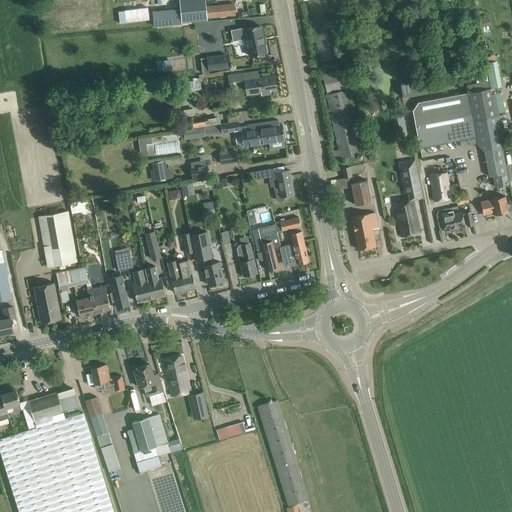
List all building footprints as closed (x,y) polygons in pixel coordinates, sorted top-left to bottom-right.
[(205,0),(179,0),(182,21),(211,19),(211,16),(235,14),(234,4),(207,7),(206,7),(205,0)] [(329,0),(312,0),(309,1),(321,60),(341,56),(329,0)] [(144,13),(157,13),(157,5),(144,6),(144,13)] [(487,17),(479,19),(481,27),(489,25),(487,17)] [(258,57),(264,56),(264,53),(265,53),(265,51),(268,51),(266,44),(264,45),(260,25),(245,28),(245,29),(243,29),(242,27),(231,30),(233,41),(244,39),(245,43),(247,43),(250,56),(257,54),(258,57)] [(229,68),(227,53),(207,56),(207,57),(209,71),(229,68)] [(502,83),(499,57),(488,58),(491,84),(502,83)] [(156,61),(158,71),(172,69),(171,59),(156,61)] [(343,70),(323,74),(327,93),(347,88),(343,70)] [(275,75),(260,77),(259,71),(227,75),(229,85),(231,85),(232,92),(239,91),(237,83),(245,82),(247,95),(261,93),(261,95),(271,93),(270,91),(277,90),(275,75)] [(193,78),(194,90),(202,90),(200,78),(199,78),(199,77),(193,78)] [(440,77),(401,85),(404,98),(443,90),(440,77)] [(470,91),(488,87),(487,81),(469,85),(470,91)] [(505,146),(499,117),(495,94),(501,92),(500,86),(419,102),(413,110),(420,148),(467,139),(467,140),(472,144),(477,143),(478,144),(484,151),(489,176),(493,175),(495,186),(509,184),(502,147),(505,146)] [(340,158),(350,156),(361,154),(347,90),(326,94),(338,145),(332,147),(335,159),(340,158)] [(228,116),(229,122),(239,121),(252,119),(251,110),(238,112),(239,114),(228,116)] [(405,114),(397,115),(398,134),(405,133),(405,114)] [(239,121),(229,122),(185,129),(186,138),(235,131),(235,136),(243,135),(245,146),(270,142),(268,126),(266,126),(265,122),(267,122),(248,124),(249,128),(240,130),(239,121)] [(272,121),(267,122),(265,122),(266,126),(268,126),(270,142),(284,140),(282,124),(273,125),(272,121)] [(218,153),(220,165),(238,162),(236,150),(218,153)] [(420,233),(414,199),(423,197),(415,159),(399,162),(405,194),(409,193),(410,200),(395,203),(401,236),(420,233)] [(173,166),(166,167),(166,161),(150,161),(151,180),(174,179),(173,166)] [(207,164),(191,167),(193,179),(209,177),(207,164)] [(344,178),(350,176),(352,176),(350,166),(342,167),(344,178)] [(289,170),(275,172),(274,167),(256,171),(257,179),(269,177),(271,186),(274,186),(277,199),(278,200),(279,201),(280,202),(281,202),(283,201),(284,200),(284,199),(284,198),(284,197),(287,197),(287,196),(294,194),(293,186),(291,187),(291,184),(292,183),(289,170)] [(451,198),(449,188),(447,173),(430,175),(434,200),(451,198)] [(221,178),(223,186),(231,185),(230,177),(221,178)] [(209,179),(182,184),(183,191),(211,187),(209,179)] [(367,180),(355,182),(352,183),(352,187),(355,205),(371,201),(367,180)] [(180,189),(168,191),(170,200),(181,197),(180,189)] [(458,205),(468,203),(470,203),(468,194),(456,197),(458,205)] [(123,196),(122,204),(129,205),(131,197),(123,196)] [(491,199),(480,202),(483,214),(494,212),(495,215),(508,212),(505,196),(491,199)] [(108,199),(99,201),(101,210),(110,209),(108,199)] [(81,200),(72,202),(71,202),(73,213),(83,211),(81,200)] [(213,201),(203,203),(206,215),(216,213),(213,201)] [(257,222),(253,209),(246,211),(250,224),(257,222)] [(76,262),(78,262),(69,211),(39,216),(48,267),(76,262)] [(441,216),(437,217),(440,231),(445,230),(445,231),(465,226),(462,212),(454,214),(453,211),(441,213),(441,216)] [(464,213),(465,216),(467,226),(473,224),(470,211),(464,213)] [(375,212),(352,216),(358,249),(376,246),(372,228),(378,227),(375,212)] [(275,222),(275,224),(277,231),(300,225),(298,217),(275,222)] [(277,231),(275,224),(258,228),(263,251),(257,252),(259,260),(265,258),(268,270),(279,268),(273,244),(280,242),(277,231)] [(145,233),(152,259),(161,257),(154,230),(145,233)] [(229,230),(221,231),(223,243),(231,242),(229,230)] [(191,235),(193,252),(195,261),(202,259),(204,265),(206,275),(208,285),(224,281),(222,271),(219,262),(212,263),(210,258),(212,257),(206,231),(191,235)] [(293,243),(279,247),(281,252),(283,262),(289,260),(290,264),(297,262),(297,264),(309,261),(301,231),(290,234),(293,243)] [(193,252),(191,235),(191,232),(183,234),(186,254),(193,252)] [(237,248),(238,252),(240,261),(243,276),(257,273),(249,237),(240,239),(242,244),(239,245),(237,248)] [(0,249),(0,300),(12,299),(4,249),(0,249)] [(131,251),(123,252),(126,269),(134,267),(131,251)] [(119,270),(126,269),(123,252),(116,253),(119,270)] [(181,275),(182,275),(178,259),(168,262),(175,293),(186,290),(184,282),(183,283),(181,275)] [(182,275),(181,275),(183,283),(184,282),(186,290),(195,288),(188,259),(179,262),(182,275)] [(156,265),(145,268),(148,280),(152,298),(165,295),(161,276),(159,276),(156,265)] [(90,283),(86,267),(56,272),(60,291),(68,290),(68,287),(86,283),(88,288),(92,288),(92,285),(90,283)] [(138,302),(152,298),(148,280),(147,281),(144,269),(133,272),(135,282),(133,283),(138,302)] [(129,305),(126,295),(121,276),(110,279),(113,292),(110,293),(112,301),(115,300),(117,308),(129,305)] [(54,282),(34,286),(39,313),(41,323),(61,319),(54,285),(54,282)] [(105,285),(91,288),(94,303),(93,304),(95,312),(110,309),(105,285)] [(79,316),(95,312),(93,304),(94,303),(91,288),(87,289),(89,296),(76,299),(79,316)] [(15,317),(13,307),(13,306),(4,308),(6,318),(0,319),(0,334),(13,331),(10,318),(15,317)] [(190,394),(184,365),(182,355),(164,359),(171,397),(190,394)] [(164,391),(163,389),(158,373),(153,375),(149,363),(134,368),(139,386),(142,385),(146,397),(164,391)] [(125,389),(122,379),(121,375),(112,377),(113,379),(110,380),(107,364),(91,368),(96,390),(101,389),(102,393),(103,394),(125,389)] [(34,420),(51,415),(63,411),(57,391),(29,400),(28,400),(20,402),(16,390),(1,395),(3,399),(0,400),(0,420),(9,418),(7,411),(8,411),(7,408),(13,406),(14,409),(15,411),(30,407),(32,411),(34,420)] [(202,392),(190,395),(193,407),(205,404),(202,392)] [(85,400),(101,447),(112,443),(96,396),(85,400)] [(308,500),(280,410),(277,400),(258,406),(288,506),(308,500)] [(54,422),(36,427),(0,438),(0,449),(19,511),(114,511),(84,412),(54,422)] [(160,414),(148,417),(132,422),(134,428),(127,430),(140,472),(161,465),(160,462),(162,461),(161,457),(159,457),(156,446),(168,443),(160,414)] [(36,427),(54,422),(51,415),(34,420),(36,427)] [(243,423),(216,431),(220,442),(246,434),(243,423)] [(179,438),(168,441),(172,452),(182,449),(179,438)] [(112,443),(101,447),(109,471),(120,468),(112,443)]
